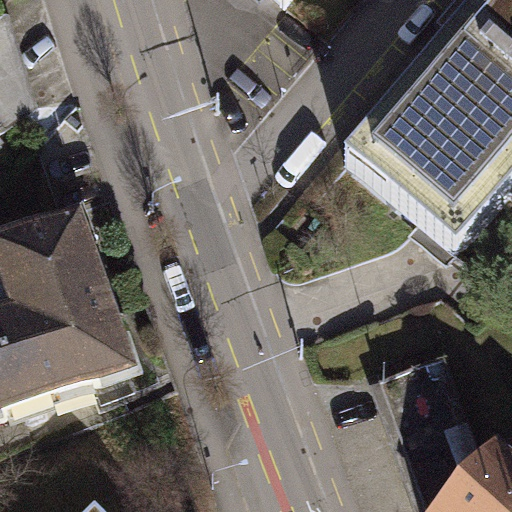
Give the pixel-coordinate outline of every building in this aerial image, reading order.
[(269,0),(283,12),(293,0),(269,0)] [(511,0),(484,0),(391,112),(341,168),(452,262),(505,199),(511,205),(511,0)] [(0,134),(33,109),(15,86),(25,78),(7,55),(16,48),(0,28),(0,134)] [(0,426),(132,377),(73,219),(0,245),(0,426)] [(426,511),(442,511),(480,471),(441,367),(382,390),(426,511)] [(511,511),(511,471),(494,455),(480,471),(442,511),(511,511)]
